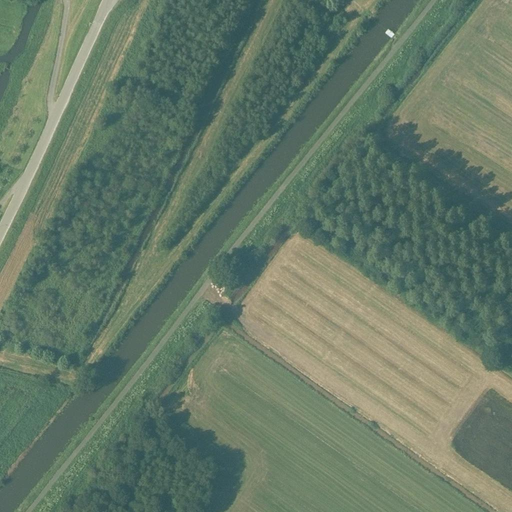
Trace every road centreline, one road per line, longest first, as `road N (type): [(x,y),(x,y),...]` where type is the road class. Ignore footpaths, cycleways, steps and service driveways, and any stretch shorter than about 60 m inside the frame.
road 1 (unclassified): [(434,0),(28,511)]
road 2 (track): [(44,373),(74,381),(362,12)]
road 3 (unclassified): [(0,238),(110,0)]
road 4 (track): [(66,0),(49,100),(53,124)]
